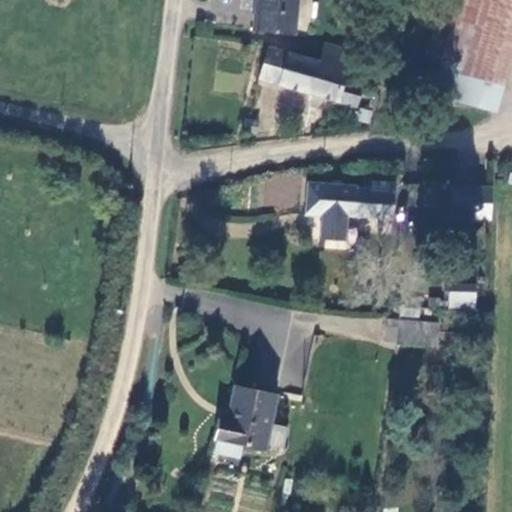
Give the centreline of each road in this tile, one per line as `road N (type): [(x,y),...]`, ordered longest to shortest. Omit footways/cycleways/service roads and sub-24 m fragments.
road 1 (unclassified): [(78,511),(122,384),(157,157)]
road 2 (unclassified): [(511,138),(199,165),(157,157)]
road 3 (unclassified): [(157,157),(0,110)]
road 4 (unclassified): [(157,157),(174,0)]
